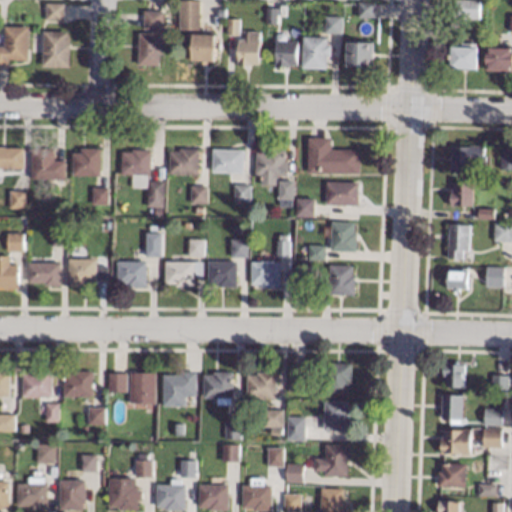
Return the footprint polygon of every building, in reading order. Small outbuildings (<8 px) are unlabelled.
[(202,0),(202,28),(182,28),(182,0),(202,0)] [(481,0),(481,18),(455,17),(455,0),(481,0)] [(377,16),(360,16),(361,1),(378,1),(377,16)] [(66,3),(66,19),(48,18),(49,2),(66,3)] [(280,7),(279,22),(268,22),(268,7),(280,7)] [(166,10),(164,53),(161,52),(161,64),(140,63),(142,31),(154,32),(154,27),(146,27),(147,9),(166,10)] [(345,15),(344,32),(327,32),(328,15),(345,15)] [(242,18),(241,33),(228,33),(229,17),(242,18)] [(30,59),(11,59),(11,65),(0,65),(0,45),(7,45),(7,25),(31,26),(30,59)] [(70,31),(70,42),(72,42),(71,66),(45,65),(46,30),(70,31)] [(262,30),(261,63),(254,62),(254,64),(251,64),(251,66),(246,66),(246,64),(240,64),(241,37),(249,38),(250,30),(262,30)] [(218,33),(217,42),(222,42),(222,47),(218,47),(217,60),(209,60),(209,63),(201,63),(201,60),(195,59),(196,33),(218,33)] [(330,36),(330,44),(334,44),(333,55),(329,55),(329,67),(304,66),(305,35),(330,36)] [(300,40),(299,64),(292,64),(292,65),(278,65),(279,40),(300,40)] [(375,65),(350,65),(350,41),(375,42),(375,65)] [(478,43),(478,46),(480,46),(479,68),(453,67),(453,45),(463,46),(464,42),(478,43)] [(511,45),(511,70),(489,70),(489,45),(511,45)] [(334,148),(362,148),(362,172),(310,172),(310,137),(334,137),(334,148)] [(486,145),(486,154),(489,154),(489,160),(473,160),(473,171),(453,171),(454,145),(472,146),(472,144),(486,145)] [(25,168),(0,168),(0,147),(25,147),(25,168)] [(57,159),(67,159),(67,178),(34,177),(34,147),(57,147),(57,159)] [(103,174),(75,174),(75,151),(83,151),(83,147),(103,147),(103,174)] [(201,148),(200,173),(171,172),(172,149),(182,150),(182,147),(201,148)] [(246,149),(245,172),(214,170),(215,147),(246,149)] [(153,149),(152,174),(150,174),(149,187),(134,186),(135,173),(123,173),(124,150),(134,151),(135,148),(153,149)] [(288,149),(287,159),(290,160),(289,175),(279,174),(278,184),(263,183),(264,174),(257,173),(259,151),(269,151),(269,148),(288,149)] [(511,148),(511,168),(501,168),(502,148),(511,148)] [(166,179),(165,206),(149,206),(150,179),(166,179)] [(296,180),(295,199),(294,198),(293,205),(282,205),(282,198),(280,198),(281,179),(296,180)] [(360,204),(329,203),(329,180),(361,181),(360,204)] [(476,181),(475,205),(453,204),(453,189),(456,189),(456,180),(476,181)] [(253,183),(252,201),(236,200),(237,183),(253,183)] [(210,185),(209,202),(193,202),(194,184),(210,185)] [(110,203),(94,203),(95,186),(110,187),(110,203)] [(28,190),(27,207),(12,207),(13,190),(28,190)] [(316,216),(298,215),(299,197),(316,197),(316,216)] [(206,206),(205,213),(198,213),(198,205),(206,206)] [(163,215),(156,214),(157,207),(164,207),(163,215)] [(497,207),(497,218),(481,218),(481,207),(497,207)] [(357,221),(357,231),(359,231),(359,250),(333,249),(334,220),(357,221)] [(511,222),(511,240),(496,240),(497,222),(511,222)] [(472,224),(471,250),(465,250),(465,257),(450,257),(452,223),(472,224)] [(67,245),(54,245),(55,228),(68,228),(67,245)] [(164,256),(148,255),(149,231),(164,232),(164,256)] [(26,250),(10,250),(10,232),(26,233),(26,250)] [(290,239),(292,239),(291,255),(280,255),(280,240),(282,240),(282,234),(290,234),(290,239)] [(207,238),(206,255),(191,254),(192,238),(207,238)] [(250,256),(234,256),(234,238),(247,238),(250,238),(250,256)] [(328,244),(328,259),(311,258),(311,243),(328,244)] [(12,263),(21,263),(21,287),(5,287),(5,285),(0,285),(0,255),(12,255),(12,263)] [(99,265),(110,265),(110,278),(99,278),(99,280),(90,280),(90,285),(71,285),(71,257),(99,257),(99,265)] [(149,285),(130,285),(130,282),(120,282),(120,260),(149,260),(149,285)] [(205,274),(197,274),(196,285),(178,285),(178,282),(168,282),(168,260),(206,260),(205,274)] [(239,285),(220,285),(220,283),(210,283),(210,260),(240,260),(239,285)] [(283,286),(264,286),(264,283),(254,283),(254,260),(283,261),(283,286)] [(62,284),(47,284),(47,281),(30,281),(31,261),(63,261),(62,284)] [(313,279),(296,279),(297,263),(314,263),(313,279)] [(355,264),(355,274),(357,275),(357,294),(331,293),(333,263),(355,264)] [(507,266),(506,286),(488,285),(489,265),(507,266)] [(473,267),(472,271),(471,271),(471,288),(462,288),(462,290),(456,290),(456,288),(449,288),(450,270),(465,270),(465,267),(473,267)] [(355,362),(354,391),(328,390),(329,361),(355,362)] [(467,363),(466,386),(448,386),(448,376),(446,376),(446,362),(467,363)] [(95,395),(66,395),(66,372),(76,372),(76,369),(95,369),(95,395)] [(12,395),(0,395),(0,370),(12,370),(12,395)] [(54,395),(25,395),(25,372),(35,372),(35,370),(54,370),(54,395)] [(198,395),(188,394),(188,405),(165,404),(165,373),(185,373),(185,370),(199,370),(198,395)] [(158,402),(132,402),(133,371),(158,372),(158,402)] [(235,396),(233,396),(233,403),(219,403),(219,396),(206,396),(206,373),(216,373),(216,371),(235,371),(235,396)] [(278,396),(249,397),(249,373),(260,373),(260,371),(278,371),(278,396)] [(291,371),(308,372),(307,390),(301,390),(290,389),(291,371)] [(129,390),(110,390),(110,372),(129,372),(129,390)] [(511,374),(510,391),(494,390),(494,374),(511,374)] [(465,394),(464,418),(463,418),(463,423),(452,422),(452,418),(443,418),(444,393),(465,394)] [(350,400),(350,411),(353,411),(352,430),(326,429),(327,399),(350,400)] [(61,420),(48,420),(48,401),(61,402),(61,420)] [(108,423),(91,423),(91,406),(108,406),(108,423)] [(505,408),(505,424),(487,424),(487,407),(505,408)] [(287,409),(286,427),(285,427),(285,435),(274,434),(274,426),(264,426),(265,408),(287,409)] [(17,430),(0,430),(0,412),(18,412),(17,430)] [(308,416),(307,439),(290,438),(291,415),(308,416)] [(243,438),(227,437),(227,420),(243,420),(243,438)] [(187,422),(186,434),(176,434),(177,422),(187,422)] [(31,431),(23,431),(23,423),(31,424),(31,431)] [(504,428),(504,446),(485,446),(486,427),(504,428)] [(473,453),(443,452),(443,437),(446,437),(446,429),(465,429),(465,428),(473,428),(473,453)] [(59,442),(58,462),(39,461),(40,441),(59,442)] [(242,444),(242,461),(224,460),(225,443),(242,444)] [(351,444),(350,474),(327,474),(327,469),(318,469),(318,456),(328,456),(328,443),(351,444)] [(287,465),(270,465),(271,446),(287,446),(287,465)] [(150,459),(155,459),(155,476),(138,476),(138,458),(141,458),(141,452),(150,452),(150,459)] [(99,470),(84,470),(84,453),(100,453),(99,470)] [(199,459),(198,476),(183,476),(183,459),(199,459)] [(306,462),(306,481),(289,480),(290,461),(306,462)] [(468,463),(468,486),(442,485),(441,485),(441,470),(444,470),(444,462),(468,463)] [(47,482),(51,482),(50,507),(34,507),(34,505),(20,505),(20,482),(31,482),(31,475),(47,476),(47,482)] [(228,483),(231,484),(231,509),(212,508),(212,506),(201,506),(202,482),(214,483),(214,476),(228,477),(228,483)] [(266,484),(275,484),(274,509),(256,509),(256,507),(245,507),(245,484),(253,484),(253,476),(267,476),(266,484)] [(184,483),(188,483),(187,509),(168,508),(168,506),(158,505),(159,483),(174,483),(174,477),(185,478),(184,483)] [(88,501),(86,501),(86,508),(62,508),(62,478),(89,479),(88,501)] [(0,479),(12,480),(11,507),(0,506),(0,479)] [(499,483),(498,495),(480,495),(481,482),(499,483)] [(140,489),(144,489),(144,498),(140,498),(140,508),(121,508),(121,506),(111,506),(111,483),(140,483),(140,489)] [(347,487),(346,498),(349,498),(348,511),(323,511),(324,487),(347,487)] [(304,493),(303,510),(286,509),(287,492),(304,493)] [(464,500),(463,511),(441,511),(441,500),(464,500)] [(506,502),(505,511),(494,511),(495,501),(506,502)]
